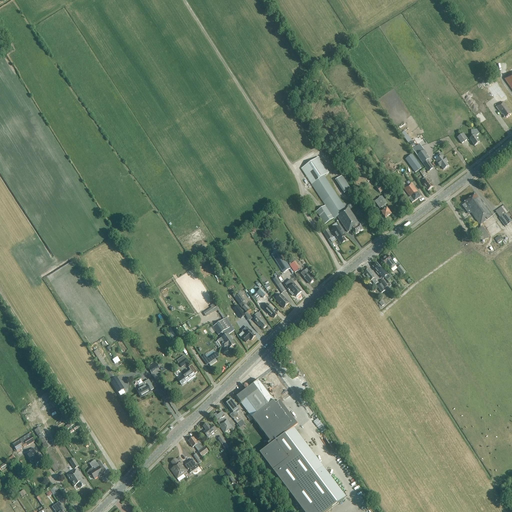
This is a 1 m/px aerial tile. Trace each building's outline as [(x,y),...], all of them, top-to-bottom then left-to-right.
[(476,17),(494,45),(511,34),(511,29),(496,4),(476,17)] [(501,62),(504,59),(497,52),(494,55),(501,62)] [(502,101),(507,97),(502,91),(497,94),(502,101)] [(505,118),(511,114),(503,102),(496,107),(501,114),(501,113),(505,118)] [(471,131),(472,138),(469,139),(474,146),(480,143),(476,136),(479,134),(477,130),(471,131)] [(462,144),(468,140),(463,134),(457,138),(462,144)] [(423,164),(428,172),(433,168),(427,161),(430,159),(421,146),(414,151),(418,156),(417,156),(423,164)] [(439,159),(435,161),(439,167),(440,166),(443,170),(448,166),(446,163),(447,162),(441,154),(437,156),(439,159)] [(417,172),(422,169),(413,157),(408,160),(417,172)] [(361,227),(363,225),(362,223),(359,224),(349,208),(346,209),(325,177),(329,174),(319,159),(302,169),(326,206),(317,212),(325,225),(334,219),(334,220),(338,217),(348,233),(352,231),(356,236),(363,231),(361,227)] [(349,191),(354,188),(347,173),(341,176),(349,191)] [(427,191),(432,187),(428,181),(427,182),(424,178),(421,181),(423,184),(422,185),(427,191)] [(380,193),(387,188),(383,182),(376,187),(380,193)] [(412,203),(421,197),(411,183),(404,188),(410,197),(409,198),(412,203)] [(480,226),(492,217),(475,194),(464,203),(465,204),(462,206),(464,209),(466,208),(467,210),(468,210),(480,226)] [(386,209),(384,206),(387,205),(383,198),(376,202),(380,209),(382,208),(384,211),(381,213),(386,219),(392,215),(387,209),(386,209)] [(393,203),(388,209),(394,215),(399,209),(393,203)] [(495,212),(500,218),(499,218),(505,227),(511,222),(506,213),(501,207),(495,212)] [(497,216),(487,221),(489,226),(500,221),(497,216)] [(489,237),(482,226),(471,234),(473,237),(475,236),(480,243),(489,237)] [(338,228),(332,232),(338,240),(338,239),(341,245),(346,242),(344,238),(343,236),(345,235),(341,229),(339,230),(338,228)] [(323,233),(328,241),(332,238),(328,230),(327,230),(323,233)] [(271,254),(283,273),(291,269),(279,250),(271,254)] [(387,266),(391,271),(395,268),(391,262),(387,256),(381,260),(386,267),(387,266)] [(295,261),(289,265),(294,273),(300,269),(295,261)] [(379,267),(376,264),(373,267),(376,272),(378,275),(379,274),(382,279),(384,278),(386,281),(389,278),(384,271),(383,271),(380,266),(379,267)] [(406,274),(400,267),(397,270),(402,277),(406,274)] [(304,272),(305,272),(301,275),(306,281),(307,280),(310,284),(314,281),(311,278),(312,278),(309,275),(311,273),(307,269),(304,272)] [(371,281),(374,285),(377,283),(375,281),(376,281),(371,274),(370,274),(368,271),(364,274),(365,274),(363,275),(368,282),(369,281),(370,282),(371,281)] [(281,284),(280,282),(278,279),(277,278),(273,280),(277,287),(278,286),(281,284)] [(278,286),(277,287),(282,293),(286,291),(281,284),(278,286)] [(288,289),(287,290),(289,292),(292,296),(294,295),(296,297),(302,292),(294,284),(288,289)] [(258,292),(264,298),(267,295),(261,289),(258,292)] [(251,310),(255,307),(243,292),(239,295),(251,310)] [(289,304),(281,296),(275,301),(281,307),(284,309),(289,304)] [(206,317),(219,309),(215,303),(210,306),(211,308),(203,313),(206,317)] [(267,304),(263,309),(270,316),(271,316),(274,319),(277,316),(272,311),(272,310),(267,304)] [(238,306),(234,309),(241,319),(245,316),(238,306)] [(256,319),(254,321),(256,323),(255,323),(259,328),(260,327),(263,330),(266,326),(262,322),(263,321),(260,319),(259,319),(260,317),(257,314),(254,317),(256,319)] [(233,330),(241,326),(238,322),(237,322),(235,319),(229,322),(233,330)] [(213,327),(218,336),(229,328),(224,320),(213,327)] [(242,332),(245,336),(242,339),(245,343),(249,340),(251,341),(255,337),(250,332),(246,328),(242,332)] [(229,338),(227,335),(217,342),(224,351),(228,348),(228,349),(234,345),(229,338)] [(215,371),(224,367),(222,363),(225,361),(223,357),(211,362),(215,371)] [(181,368),(188,363),(186,359),(179,364),(181,368)] [(277,387),(289,377),(276,361),(264,371),(277,387)] [(189,368),(190,370),(183,376),(183,375),(177,379),(182,386),(187,382),(187,383),(196,376),(194,374),(197,372),(192,365),(189,368)] [(118,393),(124,389),(117,377),(111,381),(118,393)] [(140,388),(136,391),(139,396),(141,398),(151,392),(151,391),(154,389),(148,380),(138,386),(139,388),(140,388)] [(282,412),(276,404),(277,404),(263,386),(264,384),(261,383),(259,380),(245,391),(243,388),(236,396),(241,401),(243,399),(245,401),(241,402),(252,417),(261,428),(272,444),(275,441),(305,481),(323,467),(288,420),(292,417),(286,409),(282,412)] [(226,405),(232,413),(230,415),(233,418),(237,423),(242,420),(237,413),(239,411),(239,409),(232,400),(226,405)] [(316,418),(322,414),(318,409),(313,414),(316,418)] [(231,429),(232,428),(233,427),(228,421),(226,421),(224,422),(222,419),(224,417),(221,413),(217,416),(217,415),(213,417),(216,422),(220,427),(221,428),(225,433),(225,432),(230,429),(231,429)] [(319,422),(327,440),(333,437),(324,420),(319,422)] [(217,431),(215,428),(213,425),(210,427),(207,424),(203,427),(204,428),(206,431),(204,433),(208,438),(217,431)] [(50,441),(41,426),(34,431),(46,449),(51,446),(49,442),(50,441)] [(29,434),(12,444),(17,452),(24,448),(27,446),(27,447),(30,445),(34,442),(31,437),(33,436),(31,433),(29,434)] [(201,458),(208,453),(204,448),(204,449),(199,443),(198,444),(193,438),(188,442),(193,448),(194,447),(199,452),(198,453),(201,458)] [(329,456),(328,456),(330,458),(334,456),(326,444),(322,447),(329,456)] [(38,462),(40,461),(32,449),(24,454),(30,462),(33,460),(36,465),(39,463),(38,462)] [(79,467),(74,459),(69,462),(74,470),(79,467)] [(177,479),(188,472),(182,463),(179,465),(176,460),(171,463),(174,468),(171,470),(177,479)] [(89,471),(86,475),(88,478),(92,476),(94,480),(103,475),(100,470),(103,468),(100,462),(97,464),(95,461),(89,464),(92,469),(89,471)] [(329,466),(324,469),(327,474),(332,470),(329,466)] [(189,470),(193,475),(198,472),(194,467),(189,470)] [(80,490),(84,487),(82,482),(83,482),(75,471),(66,476),(74,487),(77,485),(80,490)] [(231,483),(235,481),(229,471),(224,473),(229,480),(231,483)] [(240,471),(234,474),(237,480),(241,477),(243,480),(245,479),(240,471)] [(29,479),(26,473),(23,475),(22,474),(22,475),(21,474),(19,476),(20,478),(9,485),(11,488),(25,479),(26,481),(29,479)] [(6,507),(9,511),(22,511),(16,501),(6,507)] [(60,502),(52,508),(54,510),(55,511),(63,511),(65,511),(60,502)]
